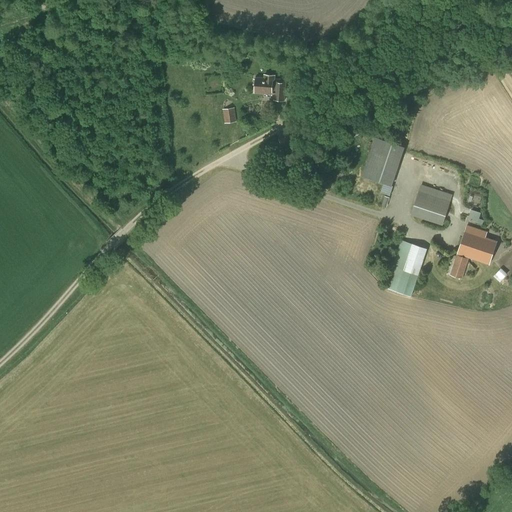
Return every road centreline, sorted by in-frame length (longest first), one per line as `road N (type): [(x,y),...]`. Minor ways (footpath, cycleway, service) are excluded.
road 1 (track): [(0,351),(147,209),(227,155)]
road 2 (track): [(227,155),(415,57),(469,20)]
